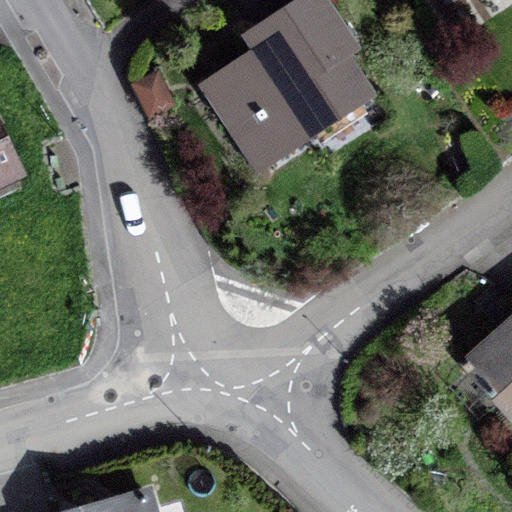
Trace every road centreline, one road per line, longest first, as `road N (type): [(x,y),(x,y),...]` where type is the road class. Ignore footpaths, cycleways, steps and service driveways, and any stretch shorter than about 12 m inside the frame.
road 1 (residential): [(25,0),(110,126),(219,398)]
road 2 (residential): [(276,429),(326,342),(511,186)]
road 3 (residential): [(0,443),(219,398)]
road 4 (residential): [(276,429),(367,511)]
